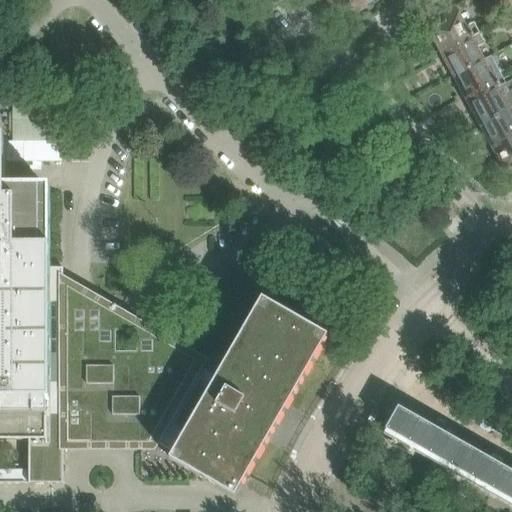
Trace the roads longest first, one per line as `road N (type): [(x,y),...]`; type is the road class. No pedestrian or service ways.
road 1 (unclassified): [(299,209),(84,0)]
road 2 (unclassified): [(506,226),(329,56)]
road 3 (residential): [(291,511),(334,419),(374,362)]
road 4 (residential): [(511,452),(374,362)]
